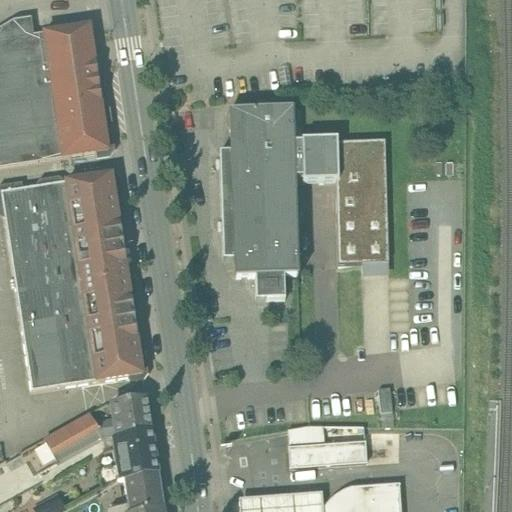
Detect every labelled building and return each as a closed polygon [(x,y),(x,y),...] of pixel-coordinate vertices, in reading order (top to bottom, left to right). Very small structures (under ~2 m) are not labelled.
[(0,110),(99,97),(98,92),(99,92),(98,90),(96,80),(97,79),(96,78),(94,67),(95,67),(95,65),(94,65),(93,55),(93,53),(92,53),(91,42),(91,40),(90,41),(89,31),(89,30),(89,29),(33,37),(31,20),(13,22),(0,30),(0,110)] [(99,97),(0,110),(0,169),(69,160),(71,160),(71,159),(81,158),(83,158),(83,157),(94,156),(96,156),(96,155),(107,154),(106,142),(106,140),(105,140),(104,129),(104,127),(103,127),(102,117),(102,115),(100,105),(101,104),(100,102),(100,103),(99,97)] [(221,209),(295,207),(294,181),(293,145),(292,111),(229,113),(230,155),(219,155),(221,209)] [(336,142),(301,143),(301,145),(293,145),(294,181),(302,181),(302,185),(335,184),(338,184),(336,146),(336,142)] [(336,146),(338,184),(335,184),(338,268),(387,266),(383,145),(336,146)] [(111,177),(0,194),(6,234),(117,217),(111,177)] [(295,207),(221,209),(222,263),(233,263),(234,280),(236,280),(236,281),(254,280),(255,303),(266,303),(284,303),(284,300),(284,301),(283,279),(296,279),(296,278),(298,278),(295,207)] [(117,217),(6,234),(12,274),(123,257),(117,217)] [(123,257),(12,274),(18,314),(129,297),(123,257)] [(129,297),(18,314),(24,354),(135,337),(129,297)] [(135,337),(24,354),(31,394),(142,377),(135,337)] [(378,392),(380,415),(392,414),(389,391),(378,392)] [(146,401),(111,406),(114,422),(116,437),(117,440),(151,434),(146,401)] [(88,417),(44,442),(56,463),(99,439),(94,428),(88,417)] [(114,422),(99,425),(94,428),(99,439),(99,441),(104,439),(116,437),(114,422)] [(308,430),(287,433),(288,451),(323,448),(322,430),(308,430)] [(151,434),(117,440),(117,445),(118,452),(115,453),(118,467),(112,468),(115,483),(117,483),(118,484),(123,483),(157,476),(151,434)] [(323,448),(288,451),(289,461),(290,471),(366,466),(365,456),(364,445),(323,448)] [(157,476),(123,483),(127,509),(113,511),(149,511),(162,510),(157,476)] [(399,511),(398,488),(350,491),(343,494),(338,497),(334,500),(329,504),(326,507),(322,511),(399,511)] [(238,502),(238,511),(321,511),(321,496),(238,502)] [(63,511),(56,500),(36,511),(35,511),(63,511)]
